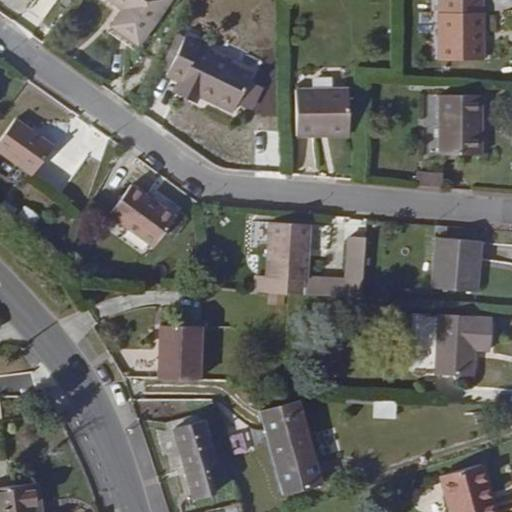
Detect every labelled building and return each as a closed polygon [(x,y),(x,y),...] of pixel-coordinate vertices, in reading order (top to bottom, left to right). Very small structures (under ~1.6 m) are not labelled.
[(115,0),(136,15),(133,18),(171,21),(184,1),(182,0),(115,0)] [(484,0),(441,0),(439,59),(482,61),(484,0)] [(125,30),(152,48),(171,21),(133,18),(125,30)] [(214,50),(215,47),(200,39),(182,79),(195,85),(193,91),(211,100),(214,94),(226,101),(225,104),(246,114),(265,75),(214,50)] [(0,83),(0,103),(9,90),(0,83)] [(343,127),(343,89),(293,89),(293,134),(317,134),(317,127),(343,127)] [(190,97),(208,106),(211,100),(193,91),(190,97)] [(432,93),(433,152),(467,152),(467,115),(472,115),(473,93),(432,93)] [(66,148),(28,123),(8,151),(61,155),(66,148)] [(41,173),(48,174),(61,155),(8,151),(41,173)] [(436,186),(437,175),(411,173),(411,184),(436,186)] [(146,237),(166,205),(120,177),(101,207),(146,237)] [(304,260),(307,223),(270,220),(267,260),(266,276),(294,278),(360,283),(364,224),(349,223),(345,263),(304,260)] [(478,280),(481,237),(436,234),(432,277),(478,280)] [(266,276),(267,260),(254,260),(254,275),(266,276)] [(504,344),(506,310),(447,305),(441,362),(484,366),(486,343),(504,344)] [(207,370),(206,317),(164,316),(164,371),(207,370)] [(309,477),(332,468),(301,387),(265,401),(272,420),(274,419),(288,453),(285,454),(295,480),(296,483),(309,477)] [(372,417),(394,418),(395,402),(373,401),(372,417)] [(233,449),(227,407),(192,412),(204,486),(226,483),(221,451),(233,449)] [(468,511),(511,511),(498,460),(458,471),(468,511)] [(45,477),(0,483),(0,511),(42,511),(42,509),(50,508),(45,477)]
